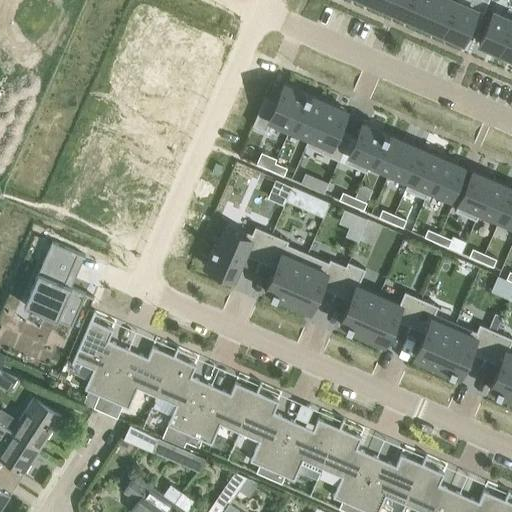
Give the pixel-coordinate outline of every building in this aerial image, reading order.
[(386,0),(383,6),(403,15),(409,0),(386,0)] [(409,0),(403,15),(423,24),(433,0),(409,0)] [(455,0),(433,0),(423,24),(443,32),(457,0),(455,0)] [(457,0),(443,32),(463,41),(477,9),(457,0)] [(161,8),(147,43),(189,60),(203,25),(161,8)] [(511,18),(493,10),(479,42),(499,51),(511,22),(511,18)] [(511,22),(499,51),(511,56),(511,22)] [(147,43),(133,77),(175,94),(189,60),(147,43)] [(133,77),(119,112),(161,129),(175,94),(133,77)] [(265,96),(253,124),(266,130),(269,124),(288,132),(305,91),(285,83),(277,101),(265,96)] [(305,91),(288,132),(307,140),(308,141),(326,100),(305,91)] [(307,140),(305,145),(339,160),(351,134),(338,128),(346,109),(326,100),(308,141),(307,140)] [(119,112),(105,146),(147,163),(161,129),(119,112)] [(363,122),(345,162),(367,171),(370,163),(369,162),(383,130),(363,122)] [(383,130),(369,162),(370,163),(389,171),(403,139),(383,130)] [(389,171),(387,175),(406,184),(408,184),(423,148),(403,139),(389,171)] [(105,146),(91,180),(133,197),(147,163),(105,146)] [(406,184),(405,188),(426,197),(428,193),(443,157),(423,148),(408,184),(406,184)] [(260,155),(256,163),(270,169),(274,161),(260,155)] [(443,157),(428,193),(448,201),(464,165),(443,157)] [(274,161),(270,169),(284,175),(287,167),(274,161)] [(473,169),(455,210),(477,219),(479,215),(477,214),(493,178),(473,169)] [(511,186),(493,178),(477,214),(479,215),(497,223),(511,189),(511,186)] [(91,180),(77,215),(119,232),(133,197),(91,180)] [(511,189),(497,223),(511,229),(511,189)] [(343,191),(339,199),(351,204),(355,196),(343,191)] [(355,196),(351,204),(363,209),(367,201),(355,196)] [(382,208),(379,216),(391,221),(394,213),(382,208)] [(394,213),(391,221),(403,227),(406,219),(394,213)] [(213,245),(205,265),(212,268),(211,270),(226,276),(227,274),(234,277),(245,253),(260,260),(272,233),(255,225),(252,233),(227,222),(217,247),(213,245)] [(428,228),(424,236),(436,241),(440,233),(428,228)] [(272,233),(260,260),(275,267),(265,291),(287,300),(308,252),(287,243),(289,240),(272,233)] [(440,233),(436,241),(448,246),(452,238),(440,233)] [(51,241),(23,305),(72,326),(86,293),(72,287),(69,292),(61,289),(77,252),(51,241)] [(472,247),(469,255),(481,261),(485,253),(472,247)] [(308,252),(287,300),(309,310),(320,286),(335,292),(347,265),(346,265),(330,258),(329,261),(308,252)] [(485,253),(481,261),(493,266),(497,258),(485,253)] [(347,265),(335,292),(350,299),(340,323),(362,333),(379,293),(358,284),(365,268),(348,260),(346,265),(347,265)] [(379,293),(362,333),(384,342),(394,318),(410,325),(422,298),(405,290),(400,302),(379,293)] [(422,298),(410,325),(425,332),(415,356),(437,365),(456,322),(435,313),(438,305),(422,298)] [(74,363),(70,371),(89,379),(85,388),(99,394),(94,406),(101,410),(128,348),(108,340),(113,328),(91,319),(73,359),(72,362),(74,363)] [(456,322),(437,365),(459,375),(469,351),(484,357),(496,330),(480,323),(476,331),(456,322)] [(511,337),(496,330),(484,357),(500,364),(489,388),(511,398),(511,396),(511,351),(508,350),(511,340),(511,337)] [(128,348),(101,410),(117,417),(123,404),(129,407),(138,387),(157,395),(174,355),(153,346),(148,357),(128,348)] [(174,355),(157,395),(176,403),(167,424),(162,436),(184,446),(186,441),(211,384),(191,375),(196,364),(174,355)] [(19,376),(0,368),(0,384),(10,391),(19,376)] [(211,384),(186,441),(199,446),(202,439),(211,443),(220,423),(239,431),(257,391),(235,382),(231,393),(211,384)] [(257,391),(239,431),(259,439),(250,460),(259,464),(256,471),(269,477),(294,420),(274,412),(279,400),(257,391)] [(9,431),(39,450),(62,414),(33,396),(26,407),(25,406),(9,431)] [(294,420),(269,477),(282,482),(285,475),(294,479),(303,459),(322,467),(340,427),(318,418),(313,429),(294,420)] [(0,457),(24,473),(39,450),(9,431),(0,424),(0,457)] [(340,427),(322,467),(342,475),(333,496),(342,500),(339,507),(349,511),(351,511),(376,456),(357,448),(362,436),(340,427)] [(158,437),(152,450),(186,467),(193,453),(158,437)] [(376,456),(351,511),(378,511),(386,495),(405,503),(423,463),(401,454),(396,465),(376,456)] [(423,463),(405,503),(424,511),(423,511),(450,511),(459,492),(439,483),(444,472),(423,463)] [(235,472),(215,500),(225,508),(230,502),(238,490),(247,477),(235,472)] [(135,474),(123,490),(138,500),(130,511),(131,511),(169,511),(176,502),(184,492),(172,483),(164,494),(135,474)] [(0,487),(0,510),(10,495),(0,487)] [(459,492),(450,511),(499,511),(505,499),(484,490),(479,501),(459,492)] [(176,502),(169,511),(190,511),(198,502),(184,492),(176,502)] [(511,511),(511,501),(505,499),(499,511),(511,511)] [(243,511),(230,502),(225,508),(222,511),(243,511)]
